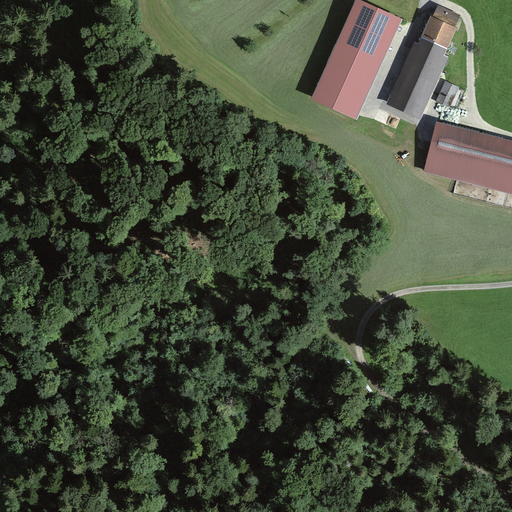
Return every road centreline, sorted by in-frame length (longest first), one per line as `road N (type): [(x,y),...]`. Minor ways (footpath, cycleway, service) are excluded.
road 1 (track): [(495,511),(364,387),(358,326),(390,294),(511,285)]
road 2 (track): [(511,136),(477,120),(468,23),(435,0)]
